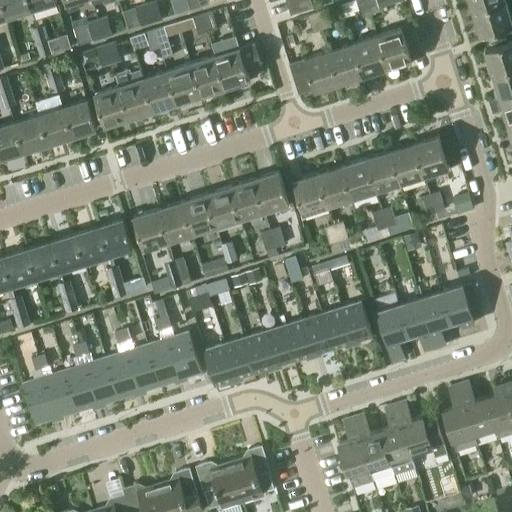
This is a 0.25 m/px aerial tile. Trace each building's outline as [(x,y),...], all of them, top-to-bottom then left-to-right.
[(0,0),(0,17),(9,15),(4,0),(0,0)] [(30,0),(4,0),(9,15),(33,7),(30,0)] [(76,0),(66,0),(69,10),(79,7),(76,0)] [(147,3),(152,20),(161,17),(156,0),(147,3)] [(188,0),(191,8),(200,5),(198,0),(188,0)] [(311,0),(290,0),(287,1),(291,14),(313,7),(311,0)] [(366,0),(356,0),(361,16),(371,13),(366,0)] [(376,0),(366,0),(371,13),(380,10),(376,0)] [(506,1),(505,0),(469,0),(473,11),(506,1)] [(511,21),(506,1),(473,11),(481,36),(511,26),(511,21)] [(143,23),(152,20),(147,3),(137,6),(143,23)] [(327,8),(318,11),(323,28),(332,25),(327,8)] [(203,14),(208,31),(217,28),(212,11),(203,14)] [(318,11),(308,14),(313,31),(323,28),(318,11)] [(199,34),(208,31),(203,14),(193,17),(199,34)] [(99,19),(104,35),(113,33),(107,16),(99,19)] [(79,43),(104,35),(99,19),(74,26),(79,43)] [(47,38),(43,24),(32,27),(37,41),(47,38)] [(164,26),(155,29),(160,45),(169,43),(164,26)] [(377,34),(388,66),(412,59),(402,26),(377,34)] [(151,49),(160,45),(155,29),(145,32),(151,49)] [(363,74),(388,66),(377,34),(353,42),(363,74)] [(51,52),(47,38),(37,41),(41,56),(51,52)] [(493,74),(511,67),(511,40),(485,49),(493,74)] [(116,41),(107,44),(112,61),(121,58),(116,41)] [(340,82),(363,74),(353,42),(330,49),(340,82)] [(240,47),(216,54),(226,86),(250,79),(248,70),(263,66),(256,43),(241,47),(240,47)] [(102,64),(112,61),(107,44),(97,47),(102,64)] [(316,89),(340,82),(330,49),(290,62),(300,92),(315,87),(316,89)] [(202,94),(226,86),(216,54),(192,62),(202,94)] [(55,60),(44,63),(48,76),(59,73),(55,60)] [(178,101),(202,94),(192,62),(168,69),(178,101)] [(500,98),(511,94),(511,67),(493,74),(500,98)] [(154,109),(178,101),(168,69),(144,77),(154,109)] [(59,73),(48,76),(53,91),(63,88),(59,73)] [(6,75),(0,77),(0,91),(10,89),(6,75)] [(154,109),(144,77),(120,84),(130,116),(154,109)] [(105,124),(130,116),(120,84),(95,92),(105,124)] [(10,89),(0,91),(0,93),(4,107),(15,103),(10,89)] [(511,120),(511,94),(500,98),(508,122),(511,120)] [(88,98),(63,105),(72,134),(97,126),(88,98)] [(72,134),(63,105),(39,113),(48,141),(72,134)] [(39,113),(15,120),(24,149),(48,141),(39,113)] [(0,156),(24,149),(15,120),(0,124),(0,156)] [(414,142),(424,175),(449,167),(449,166),(441,142),(439,134),(414,142)] [(454,137),(441,142),(449,166),(462,162),(454,137)] [(401,182),(424,175),(414,142),(390,149),(401,182)] [(377,190),(401,182),(390,149),(366,157),(377,190)] [(353,197),(377,190),(366,157),(342,164),(353,197)] [(342,164),(318,172),(328,205),(353,197),(342,164)] [(254,177),(265,210),(289,202),(279,169),(254,177)] [(304,212),(328,205),(318,172),(293,180),(304,212)] [(241,217),(265,210),(254,177),(231,185),(241,217)] [(216,225),(241,217),(231,185),(206,192),(216,225)] [(463,201),(455,204),(458,212),(473,207),(468,190),(460,193),(463,201)] [(430,193),(436,210),(444,208),(439,191),(430,193)] [(192,233),(216,225),(206,192),(182,200),(192,233)] [(426,213),(436,210),(430,193),(421,196),(426,213)] [(158,208),(168,240),(192,233),(182,200),(158,208)] [(383,208),(388,225),(396,223),(391,206),(383,208)] [(144,248),(168,240),(158,208),(134,215),(144,248)] [(378,229),(388,225),(383,208),(373,211),(378,229)] [(100,226),(109,253),(133,245),(124,218),(100,226)] [(334,223),(340,240),(348,238),(343,221),(334,223)] [(330,243),(340,240),(334,223),(325,226),(330,243)] [(84,260),(109,253),(100,226),(76,233),(84,260)] [(271,229),(276,246),(285,243),(279,226),(271,229)] [(267,249),(276,246),(271,229),(261,232),(267,249)] [(418,231),(404,235),(408,250),(423,246),(418,231)] [(60,268),(84,260),(76,233),(51,241),(60,268)] [(36,275),(60,268),(51,241),(27,248),(36,275)] [(227,260),(237,257),(231,241),(222,244),(227,260)] [(27,248),(3,256),(12,283),(36,275),(27,248)] [(347,254),(329,260),(331,268),(350,262),(347,254)] [(296,255),(284,259),(291,281),(303,277),(296,255)] [(0,286),(12,283),(3,256),(0,256),(0,286)] [(174,259),(182,283),(191,280),(183,256),(174,259)] [(229,268),(225,256),(203,263),(207,275),(229,268)] [(172,286),(182,283),(174,259),(165,262),(172,286)] [(329,260),(312,265),(314,273),(331,268),(329,260)] [(286,274),(282,262),(274,265),(277,277),(286,274)] [(111,282),(121,278),(117,265),(107,268),(111,282)] [(259,266),(246,271),(248,279),(249,282),(250,284),(263,280),(259,266)] [(246,271),(230,275),(234,286),(249,282),(248,279),(246,271)] [(121,278),(111,282),(115,296),(126,293),(121,278)] [(63,297),(73,294),(69,280),(59,283),(63,297)] [(463,283),(441,289),(451,321),(462,318),(465,325),(474,322),(471,310),(481,307),(473,281),(463,284),(463,283)] [(440,325),(451,321),(441,289),(420,296),(436,347),(446,344),(440,325)] [(78,307),(73,294),(63,297),(68,311),(78,307)] [(15,312),(25,309),(21,295),(10,298),(15,312)] [(427,350),(436,347),(420,296),(400,302),(410,334),(421,331),(427,350)] [(363,300),(343,306),(353,341),(374,335),(363,300)] [(410,334),(400,302),(379,309),(395,360),(404,357),(398,338),(410,334)] [(353,341),(343,306),(323,312),(334,347),(353,341)] [(29,323),(25,309),(15,312),(19,326),(29,323)] [(334,347),(323,312),(304,318),(314,353),(334,347)] [(168,314),(162,316),(165,328),(172,326),(168,314)] [(165,328),(162,316),(156,318),(159,330),(165,328)] [(0,321),(0,328),(1,332),(14,328),(11,318),(0,321)] [(314,353),(304,318),(284,324),(295,359),(314,353)] [(284,324),(265,330),(275,365),(295,359),(284,324)] [(128,327),(121,329),(124,340),(131,338),(128,327)] [(85,329),(77,332),(80,341),(87,339),(85,329)] [(124,340),(121,329),(114,331),(118,342),(124,340)] [(189,329),(168,336),(181,377),(202,370),(189,329)] [(275,365),(265,330),(245,336),(256,371),(275,365)] [(18,336),(23,353),(37,349),(32,331),(18,336)] [(181,377),(168,336),(147,342),(160,383),(181,377)] [(256,371),(245,336),(226,342),(236,377),(256,371)] [(86,340),(80,342),(84,354),(90,352),(86,340)] [(84,354),(80,342),(73,344),(77,356),(84,354)] [(147,342),(127,349),(140,390),(160,383),(147,342)] [(236,377),(226,342),(206,348),(216,383),(236,377)] [(119,396),(140,390),(127,349),(106,355),(119,396)] [(45,353),(39,355),(43,367),(49,365),(45,353)] [(43,367),(39,355),(32,357),(36,369),(43,367)] [(99,403),(119,396),(106,355),(86,361),(99,403)] [(78,409),(99,403),(86,361),(65,368),(78,409)] [(65,368),(45,374),(58,415),(78,409),(65,368)] [(58,415),(45,374),(24,381),(37,422),(58,415)] [(495,427),(485,395),(474,398),(469,380),(459,383),(475,433),(495,427)] [(496,391),(485,395),(495,427),(498,436),(511,431),(511,406),(504,381),(494,385),(496,391)] [(475,433),(459,383),(449,386),(455,404),(443,408),(456,450),(478,443),(475,433)] [(396,402),(411,453),(433,446),(437,460),(449,456),(437,416),(425,419),(424,415),(412,418),(406,399),(396,402)] [(415,465),(411,453),(396,402),(387,405),(392,424),(381,427),(394,472),(415,465)] [(394,472),(381,427),(370,431),(364,412),(354,415),(374,478),(394,472)] [(374,478),(354,415),(345,418),(351,437),(339,440),(352,485),(374,478)] [(231,460),(243,500),(264,493),(263,490),(274,486),(269,470),(271,470),(263,443),(249,447),(251,454),(231,460)] [(210,459),(197,463),(205,490),(207,489),(212,505),(216,504),(218,511),(243,511),(240,501),(243,500),(231,460),(218,464),(212,466),(210,459)] [(178,476),(158,482),(167,511),(191,511),(203,508),(190,465),(176,470),(178,476)] [(167,511),(158,482),(139,488),(137,482),(124,486),(125,492),(131,511),(167,511)] [(469,483),(462,485),(465,498),(473,496),(469,483)] [(131,511),(125,492),(111,496),(113,503),(94,509),(95,511),(131,511)]
